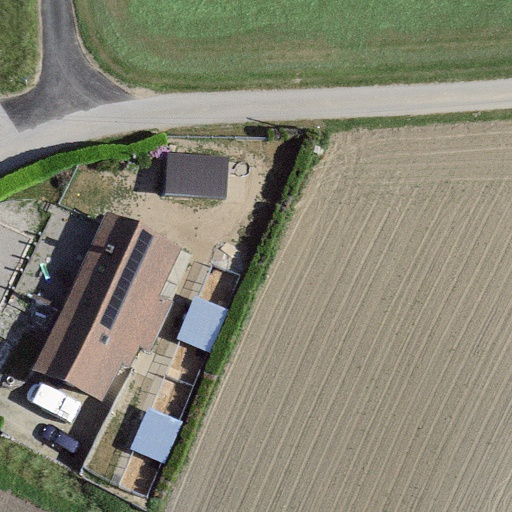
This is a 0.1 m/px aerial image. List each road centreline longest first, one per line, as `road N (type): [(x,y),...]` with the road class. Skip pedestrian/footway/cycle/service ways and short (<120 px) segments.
road 1 (unclassified): [(511,87),(126,114),(61,123),(0,154)]
road 2 (track): [(61,123),(58,0)]
